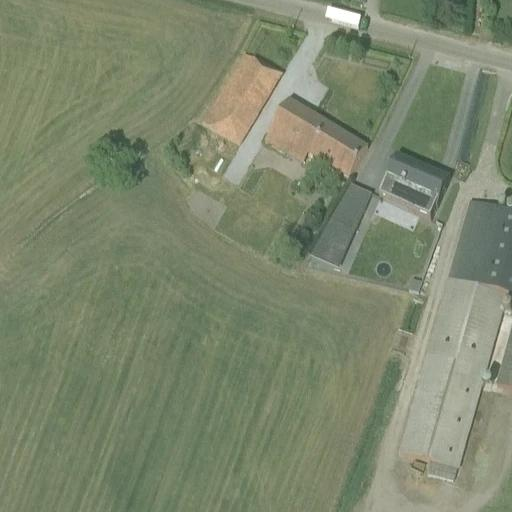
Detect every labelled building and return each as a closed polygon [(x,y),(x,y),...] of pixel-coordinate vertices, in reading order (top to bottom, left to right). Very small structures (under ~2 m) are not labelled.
[(282,86),(243,63),(201,133),(240,156),(282,86)] [(343,199),(369,156),(291,108),(264,151),(343,199)] [(435,229),(453,187),(400,164),(382,207),(435,229)] [(511,229),(470,217),(449,285),(511,303),(511,229)] [(511,342),(510,342),(495,396),(511,400),(511,342)]
